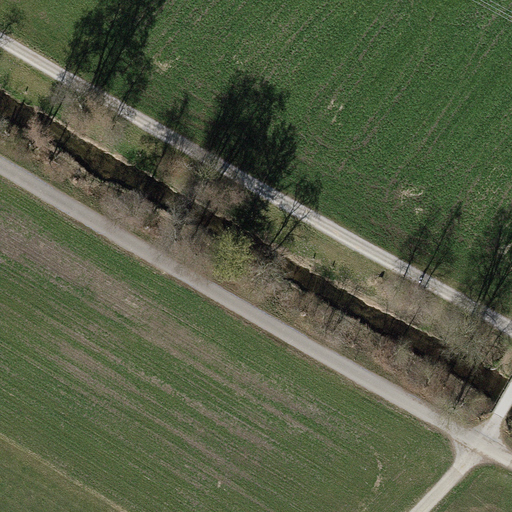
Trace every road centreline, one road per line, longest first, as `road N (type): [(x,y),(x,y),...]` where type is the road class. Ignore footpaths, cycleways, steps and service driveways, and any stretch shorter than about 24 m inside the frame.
road 1 (track): [(0,39),(337,239),(511,329)]
road 2 (track): [(483,443),(0,158)]
